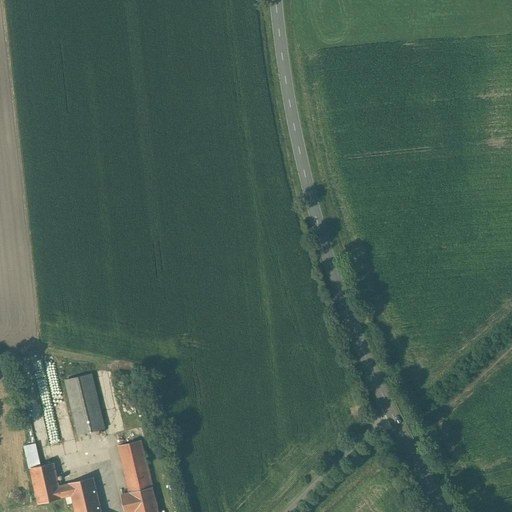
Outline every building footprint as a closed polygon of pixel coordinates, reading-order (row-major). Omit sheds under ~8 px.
[(69,375),(82,432),(109,426),(96,368),(69,375)] [(29,417),(43,415),(40,394),(26,396),(29,417)] [(146,438),(121,444),(132,490),(157,484),(146,438)] [(24,457),(38,455),(36,440),(22,442),(24,457)] [(42,502),(66,496),(63,482),(57,460),(33,466),(42,502)] [(107,511),(98,473),(63,482),(66,496),(75,494),(79,511),(107,511)] [(163,511),(157,484),(132,490),(125,492),(129,511),(163,511)]
